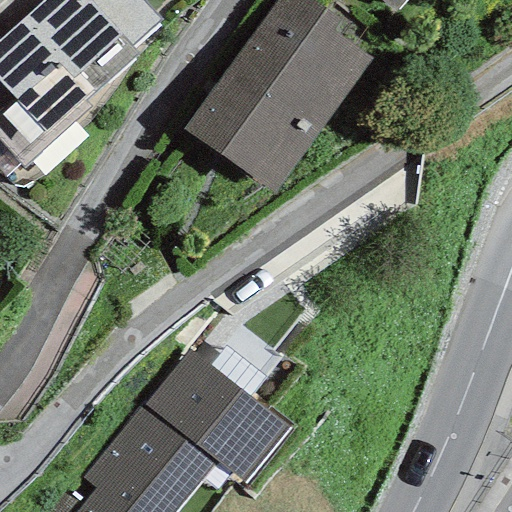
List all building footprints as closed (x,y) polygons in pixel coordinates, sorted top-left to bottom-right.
[(44,0),(0,40),(0,144),(22,169),(91,108),(85,102),(138,54),(131,47),(159,19),(140,0),(44,0)] [(339,20),(311,0),(275,0),(183,129),(275,194),(371,60),(331,31),(339,20)] [(378,0),(391,12),(401,0),(378,0)] [(208,367),(248,399),(264,379),(224,347),(208,367)] [(175,511),(215,462),(244,485),(288,430),(248,399),(208,367),(189,351),(145,406),(141,403),(81,478),(95,489),(82,505),(62,490),(44,511),(175,511)]
